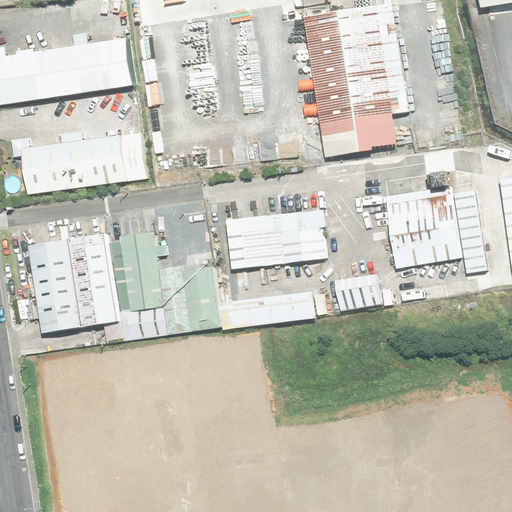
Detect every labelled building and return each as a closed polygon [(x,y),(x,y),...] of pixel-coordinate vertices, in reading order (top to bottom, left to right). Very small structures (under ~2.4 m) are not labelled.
[(389,113),(404,110),(387,1),(300,15),(322,154),(394,142),(389,113)] [(125,34),(0,54),(0,104),(133,84),(125,34)] [(136,129),(20,147),(28,196),(143,178),(136,129)] [(436,187),(382,195),(393,266),(478,253),(470,201),(439,206),(436,187)] [(511,187),(490,190),(503,284),(511,282),(511,187)] [(314,202),(223,217),(232,270),(323,256),(314,202)] [(99,230),(24,242),(38,328),(113,316),(101,240),(99,230)] [(101,240),(113,316),(117,340),(217,323),(207,266),(178,270),(177,262),(156,266),(150,231),(101,240)] [(374,270),(332,276),(337,308),(379,301),(374,270)] [(309,287),(219,302),(224,331),(314,317),(309,287)]
